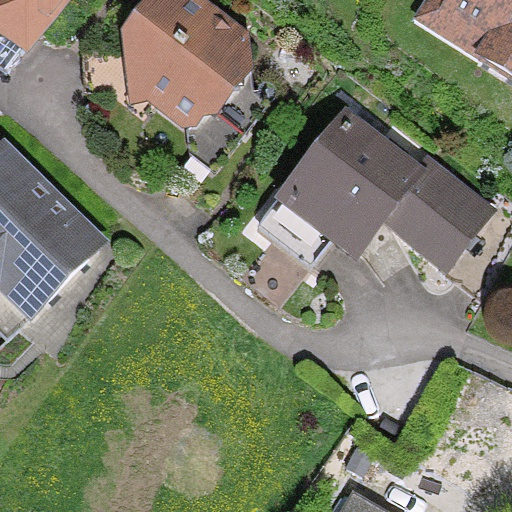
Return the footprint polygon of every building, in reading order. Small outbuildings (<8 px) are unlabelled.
[(62,0),(0,0),(0,33),(23,52),(62,0)] [(151,90),(153,105),(191,135),(221,96),(240,94),(236,64),(244,53),(175,0),(172,0),(128,58),(129,73),(151,90)] [(511,0),(456,0),(445,17),(487,44),(475,63),(511,85),(511,0)] [(420,169),(411,181),(342,128),(283,204),(280,202),(256,233),(307,273),(331,242),(353,259),(379,226),(441,274),(484,219),(420,169)] [(0,279),(0,294),(27,322),(85,263),(63,241),(74,230),(0,157),(0,270),(4,275),(0,279)] [(370,511),(349,499),(341,511),(370,511)]
